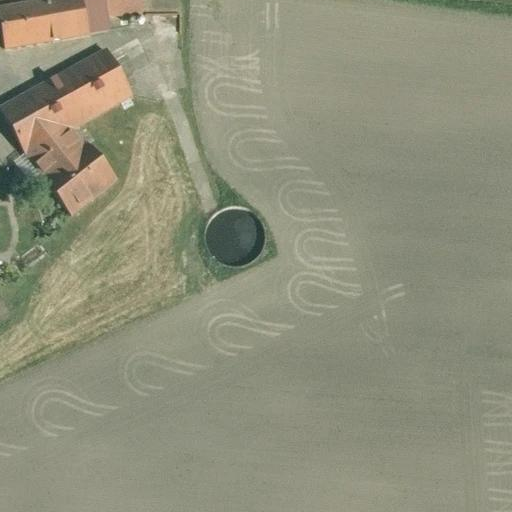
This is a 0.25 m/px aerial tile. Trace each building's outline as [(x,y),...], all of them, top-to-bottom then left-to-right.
[(0,14),(18,11),(16,0),(0,2),(0,14)] [(76,0),(76,1),(41,7),(18,11),(0,14),(0,58),(0,60),(84,44),(108,40),(104,22),(138,22),(138,0),(76,0)] [(81,160),(69,143),(130,107),(100,57),(0,115),(0,124),(26,168),(42,191),(81,160)] [(38,194),(67,230),(113,194),(84,158),(81,160),(42,191),(38,194)] [(259,227),(252,218),(241,212),(229,211),(217,215),(214,218),(208,223),(202,233),(201,246),(204,257),(212,267),(221,272),(235,274),(247,270),(257,262),(262,251),(263,239),(259,227)]
